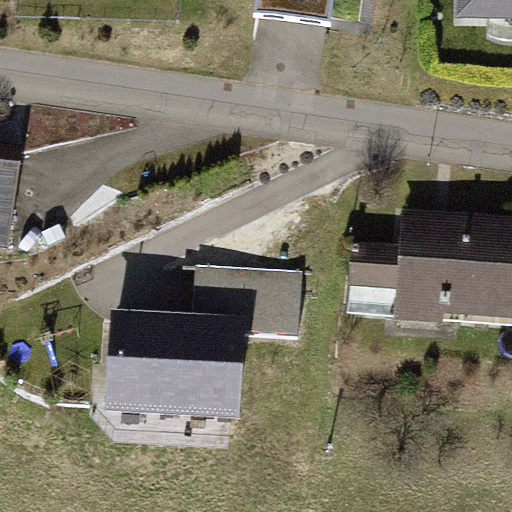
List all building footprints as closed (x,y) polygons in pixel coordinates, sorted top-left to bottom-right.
[(262,0),(258,27),(332,38),(337,0),(262,0)] [(511,0),(458,0),(459,19),(511,19),(511,0)] [(24,143),(0,139),(0,249),(11,250),(24,143)] [(400,246),(357,244),(353,312),(511,320),(511,214),(402,208),(400,246)] [(253,336),(112,325),(103,435),(244,447),(253,336)]
